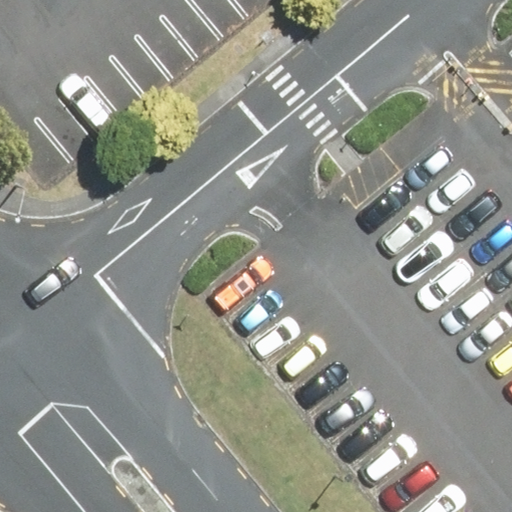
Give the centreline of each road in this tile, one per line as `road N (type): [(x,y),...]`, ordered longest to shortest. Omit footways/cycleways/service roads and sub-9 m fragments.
road 1 (unclassified): [(430,0),(49,316)]
road 2 (unclassified): [(49,316),(226,511)]
road 3 (unclassified): [(80,511),(0,415)]
